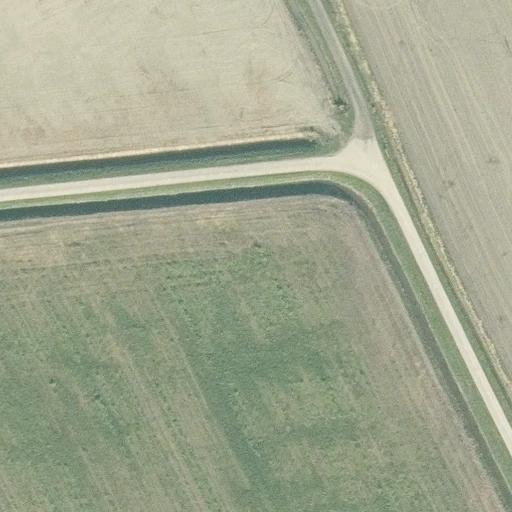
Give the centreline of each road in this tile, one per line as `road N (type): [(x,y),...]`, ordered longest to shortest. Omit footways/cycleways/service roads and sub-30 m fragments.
road 1 (unclassified): [(372,155),(0,198)]
road 2 (unclassified): [(511,443),(372,155)]
road 3 (unclassified): [(314,0),(372,155)]
